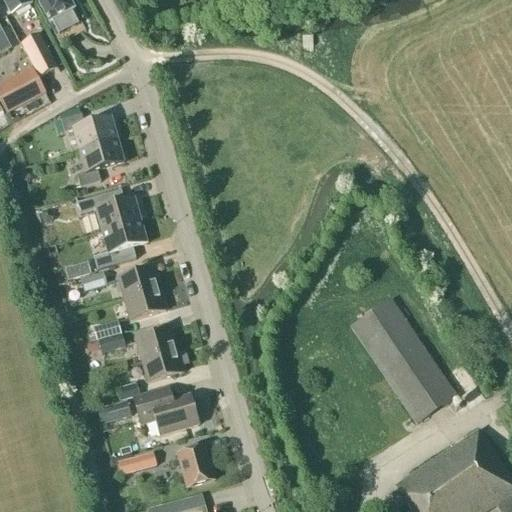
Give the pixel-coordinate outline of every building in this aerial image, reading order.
[(32,8),(27,0),(1,0),(11,19),(32,8)] [(67,0),(35,0),(49,25),(51,24),(58,38),(78,27),(71,13),(74,12),(67,0)] [(58,71),(40,36),(22,46),(39,80),(58,71)] [(302,50),(312,50),(312,40),(302,40),(302,50)] [(0,86),(0,105),(6,117),(46,97),(32,70),(0,86)] [(79,154),(117,143),(111,121),(84,129),(81,117),(61,123),(64,135),(73,133),(79,154)] [(123,165),(117,143),(79,154),(85,176),(76,178),(80,190),(100,184),(97,173),(123,165)] [(63,204),(78,201),(75,189),(60,193),(63,204)] [(102,235),(140,224),(134,202),(107,209),(104,198),(84,204),(87,215),(95,213),(102,235)] [(146,246),(140,224),(102,235),(108,257),(99,259),(103,271),(123,265),(120,254),(146,246)] [(78,268),(81,279),(91,277),(87,265),(78,268)] [(124,303),(159,293),(153,271),(117,282),(124,303)] [(84,295),(107,288),(103,275),(80,282),(84,295)] [(166,314),(159,293),(124,303),(130,324),(166,314)] [(416,427),(456,400),(391,303),(351,330),(416,427)] [(117,324),(94,330),(87,332),(91,344),(98,342),(121,336),(117,324)] [(141,365),(177,354),(171,333),(135,343),(141,365)] [(125,350),(121,338),(98,345),(102,356),(125,350)] [(183,376),(177,354),(141,365),(147,386),(183,376)] [(116,391),(120,404),(139,398),(136,386),(116,391)] [(198,428),(190,399),(168,405),(164,392),(133,401),(141,428),(155,423),(160,439),(198,428)] [(111,409),(116,424),(130,420),(126,404),(111,409)] [(511,511),(511,485),(478,434),(394,489),(409,511),(490,511),(497,507),(500,511),(511,511)] [(214,483),(204,449),(178,457),(187,491),(214,483)] [(158,468),(154,455),(130,462),(134,475),(158,468)] [(205,511),(201,497),(163,508),(163,511),(205,511)]
